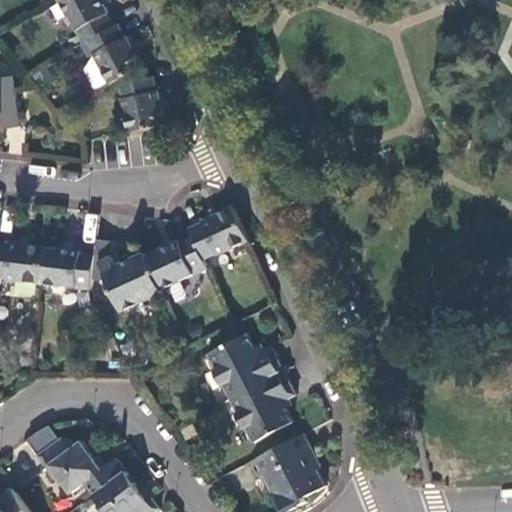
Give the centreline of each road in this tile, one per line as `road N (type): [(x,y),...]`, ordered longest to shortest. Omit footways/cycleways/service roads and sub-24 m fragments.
road 1 (tertiary): [(388,499),(230,148)]
road 2 (residential): [(0,431),(41,399),(83,393),(125,405),(203,511)]
road 3 (residential): [(230,148),(144,187),(0,171)]
road 4 (tertiary): [(230,148),(161,0)]
